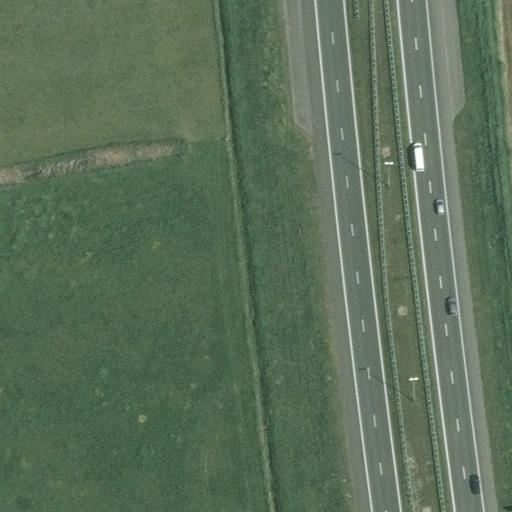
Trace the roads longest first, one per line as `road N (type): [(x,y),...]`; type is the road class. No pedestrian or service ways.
road 1 (motorway): [(467,511),(413,0)]
road 2 (motorway): [(322,0),(373,511)]
